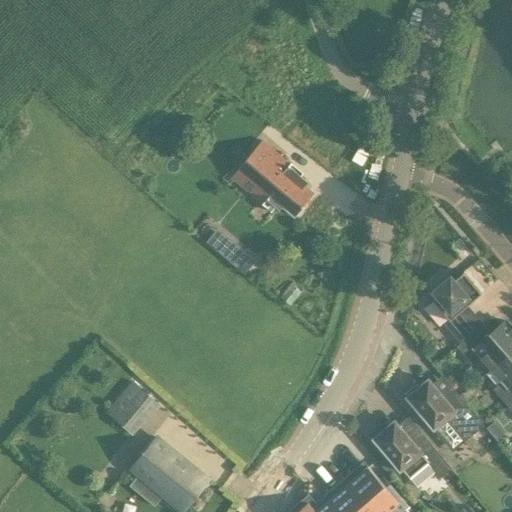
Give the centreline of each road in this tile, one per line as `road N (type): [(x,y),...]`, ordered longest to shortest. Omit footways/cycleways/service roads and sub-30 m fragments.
road 1 (tertiary): [(256,511),(342,383),(360,340),(399,174)]
road 2 (residential): [(415,109),(344,80),(309,0)]
road 3 (residential): [(399,174),(449,191),(511,259)]
